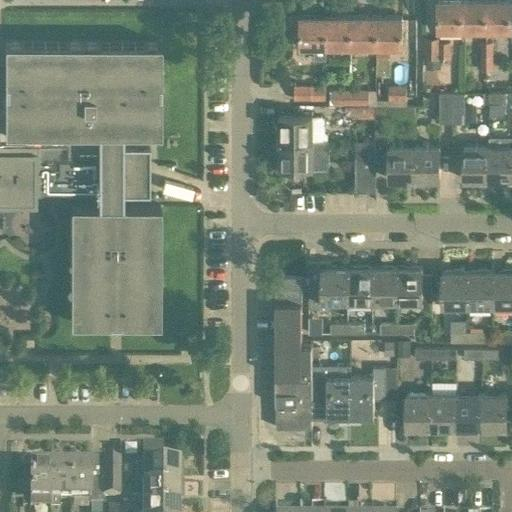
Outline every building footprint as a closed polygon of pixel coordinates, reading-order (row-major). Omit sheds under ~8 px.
[(437,0),(437,29),(462,30),(462,0),(437,0)] [(462,0),(462,30),(486,30),(486,0),(462,0)] [(486,0),(486,30),(511,30),(510,0),(486,0)] [(289,16),(289,31),(301,31),(300,47),(314,47),(314,59),(326,59),(326,47),(326,16),(301,16),(289,16)] [(326,16),(326,47),(351,47),(351,16),(326,16)] [(351,16),(351,47),(376,47),(376,16),(351,16)] [(376,16),(376,47),(402,47),(402,16),(376,16)] [(426,43),(426,58),(450,58),(450,42),(439,42),(439,38),(426,38),(426,43)] [(0,110),(0,146),(34,147),(34,195),(36,195),(98,195),(98,204),(71,204),(71,206),(80,206),(77,227),(71,227),(71,261),(77,261),(80,282),(77,304),(71,304),(71,322),(160,322),(160,304),(153,304),(151,282),(153,261),(160,261),(160,227),(153,227),(151,206),(160,206),(160,204),(123,204),(123,192),(149,192),(149,144),(123,144),(123,132),(160,132),(160,131),(151,131),(154,110),(160,110),(160,43),(142,43),(142,50),(121,52),(100,50),(100,43),(65,43),(65,50),(44,52),(23,50),(23,43),(4,43),(4,110),(0,110)] [(294,85),(294,100),(326,100),(326,85),(294,85)] [(389,85),(389,100),(407,100),(407,97),(407,85),(389,85)] [(335,89),(334,104),(337,104),(338,104),(346,104),(351,104),(351,89),(335,89)] [(351,89),(351,104),(369,105),(370,89),(351,89)] [(440,91),(440,122),(452,122),(452,91),(440,91)] [(452,91),(452,122),(464,122),(464,91),(452,91)] [(500,92),(489,92),(489,103),(507,103),(507,92),(504,92),(500,92)] [(346,104),(346,118),(376,118),(376,105),(369,105),(351,104),(346,104)] [(376,118),(376,135),(388,135),(388,114),(415,114),(415,105),(407,105),(376,105),(376,118)] [(279,117),(279,141),(294,141),(314,141),(328,141),(328,140),(328,135),(325,132),(325,120),(322,117),(314,117),(279,117)] [(279,141),(279,167),(326,167),(330,165),(330,140),(328,140),(328,141),(314,141),(294,141),(279,141)] [(357,158),(357,191),(367,191),(369,191),(375,191),(375,165),(376,142),(365,142),(365,158),(357,158)] [(511,144),(489,145),(489,178),(511,178),(511,144)] [(389,153),(389,179),(414,179),(414,155),(415,145),(389,145),(389,153)] [(414,155),(414,179),(440,179),(440,145),(415,145),(414,155)] [(464,145),(464,178),(489,178),(489,145),(464,145)] [(0,206),(36,206),(36,195),(34,195),(34,147),(0,146),(0,206)] [(373,267),(372,301),(397,300),(397,266),(373,267)] [(397,266),(397,300),(422,300),(422,266),(397,266)] [(308,270),(309,309),(323,309),(323,301),(348,301),(348,286),(348,267),(322,267),(322,270),(308,270)] [(348,286),(348,301),(372,301),(373,267),(348,267),(348,286)] [(511,270),(492,271),(492,304),(511,304),(511,270)] [(442,271),(442,304),(467,304),(467,292),(467,271),(442,271)] [(467,292),(467,304),(492,304),(492,271),(467,271),(467,292)] [(277,276),(277,289),(303,289),(303,276),(277,276)] [(277,289),(277,302),(303,302),(303,289),(277,289)] [(277,302),(276,427),(312,427),(312,416),(313,399),(313,375),(313,365),(313,344),(303,344),(303,302),(277,302)] [(331,322),(331,332),(348,332),(348,322),(331,322)] [(348,322),(348,332),(365,332),(365,322),(348,322)] [(380,322),(380,332),(397,332),(397,327),(397,322),(380,322)] [(397,327),(397,332),(414,332),(414,322),(397,322),(397,327)] [(511,330),(500,331),(500,341),(511,340),(511,330)] [(451,331),(450,341),(467,341),(467,331),(451,331)] [(467,331),(467,341),(485,341),(485,331),(467,331)] [(399,339),(399,354),(410,354),(410,339),(399,339)] [(432,347),(415,347),(415,357),(432,357),(432,354),(432,347)] [(432,354),(432,357),(449,357),(449,347),(432,347),(432,354)] [(482,347),(464,347),(465,357),(482,357),(482,347)] [(482,347),(482,357),(498,358),(498,347),(482,347)] [(313,365),(313,375),(313,399),(327,399),(327,416),(341,416),(341,420),(351,420),(351,375),(351,365),(313,365)] [(351,375),(351,420),(361,420),(361,416),(374,416),(374,399),(384,399),(384,366),(371,366),(371,375),(351,375)] [(406,393),(406,427),(431,427),(431,393),(406,393)] [(431,393),(431,427),(456,427),(456,409),(456,393),(431,393)] [(456,409),(456,427),(481,427),(481,393),(456,393),(456,409)] [(481,393),(481,427),(506,427),(506,393),(481,393)] [(162,443),(142,442),(142,462),(162,462),(162,443)] [(29,499),(29,507),(50,507),(50,459),(30,459),(30,461),(30,499),(29,499)] [(50,459),(50,507),(59,507),(59,500),(70,500),(70,459),(50,459)] [(70,459),(70,500),(90,500),(90,504),(103,504),(103,496),(103,483),(103,475),(90,475),(90,459),(70,459)] [(103,475),(103,483),(119,483),(119,459),(103,460),(103,475)] [(137,462),(137,483),(142,483),(142,482),(182,482),(182,462),(137,462)] [(142,483),(142,501),(180,501),(180,502),(182,502),(182,482),(142,482),(142,483)] [(103,483),(103,496),(119,496),(119,483),(103,483)] [(142,501),(141,511),(179,511),(180,502),(180,501),(142,501)]
